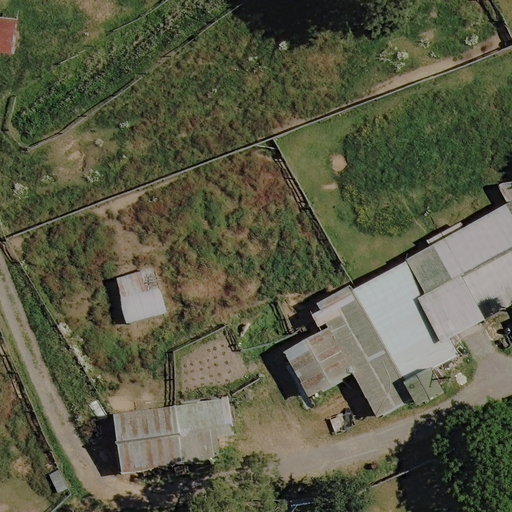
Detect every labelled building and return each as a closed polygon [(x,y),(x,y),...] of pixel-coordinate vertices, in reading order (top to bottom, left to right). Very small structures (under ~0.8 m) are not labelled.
[(18,19),(0,17),(0,55),(15,57),(18,19)] [(511,311),(511,177),(492,189),(502,207),(436,243),(317,309),(328,329),(281,355),(307,401),(353,376),(378,420),(466,372),(451,345),(483,327),(511,311)] [(164,315),(154,271),(115,280),(125,324),(164,315)] [(243,357),(207,350),(201,378),(237,386),(243,357)] [(231,438),(232,407),(174,404),(172,435),(231,438)]
